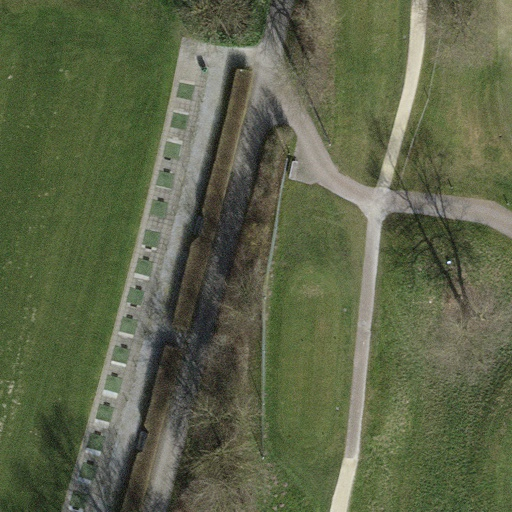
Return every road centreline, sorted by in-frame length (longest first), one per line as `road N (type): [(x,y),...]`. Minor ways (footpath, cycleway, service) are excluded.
road 1 (track): [(151,511),(282,0)]
road 2 (track): [(266,61),(316,163),(378,200),(488,212),(511,227)]
